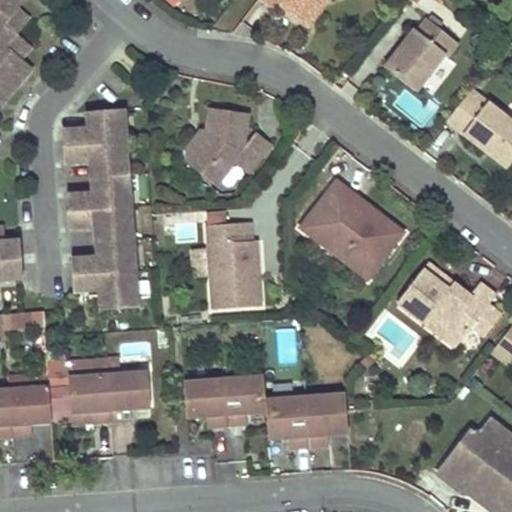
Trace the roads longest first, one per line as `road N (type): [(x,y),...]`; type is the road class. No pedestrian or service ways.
road 1 (residential): [(511,246),(300,82),(260,61),(175,46),(114,0)]
road 2 (residential): [(418,511),(352,488),(126,503)]
